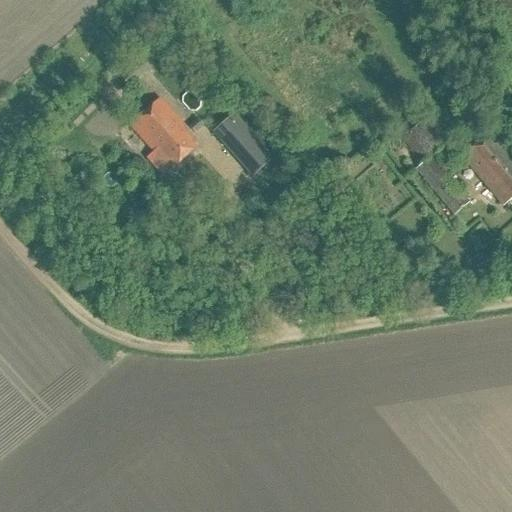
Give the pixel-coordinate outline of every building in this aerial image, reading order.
[(116,76),(131,92),(152,73),(138,57),(116,76)] [(185,130),(161,103),(131,129),(155,156),(148,162),(159,174),(170,164),(175,169),(196,151),(190,145),(193,143),(183,132),(185,130)] [(421,164),(414,170),(452,216),(468,203),(432,156),(446,144),(425,118),(423,119),(416,111),(393,130),(421,164)] [(511,201),(511,159),(491,135),(462,159),(504,208),(511,201)] [(256,137),(238,153),(258,175),(276,159),(256,137)]
